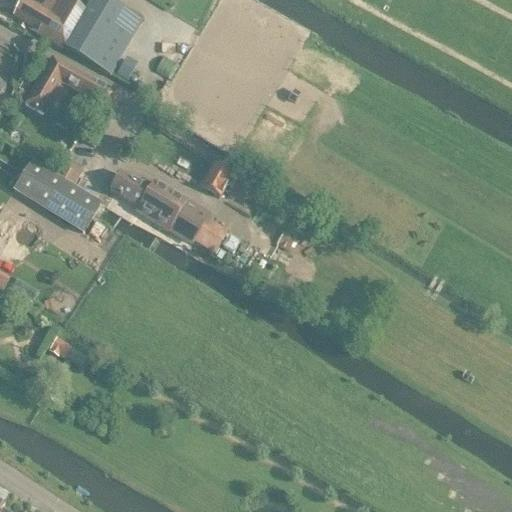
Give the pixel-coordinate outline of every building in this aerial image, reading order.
[(64,48),(64,49),(88,11),(67,0),(56,0),(48,15),(21,0),(6,0),(0,11),(38,33),(37,35),(62,51),(64,48)] [(106,0),(94,0),(88,11),(64,49),(109,75),(142,21),(106,0)] [(124,58),(118,74),(129,79),(135,62),(124,58)] [(91,107),(108,117),(120,96),(70,68),(68,71),(51,61),(25,105),(43,115),(61,84),(93,102),(91,107)] [(36,165),(46,171),(52,161),(46,157),(39,159),(36,165)] [(100,208),(31,165),(13,194),(82,237),(100,208)] [(219,201),(233,179),(215,167),(200,190),(219,201)] [(121,174),(111,191),(140,209),(138,212),(161,227),(163,224),(194,242),(215,254),(227,234),(206,222),(211,214),(156,181),(153,188),(143,182),(141,186),(121,174)] [(281,234),(276,244),(288,250),(293,240),(281,234)] [(49,352),(57,357),(59,355),(65,359),(72,348),(56,339),(50,349),(49,352)]
